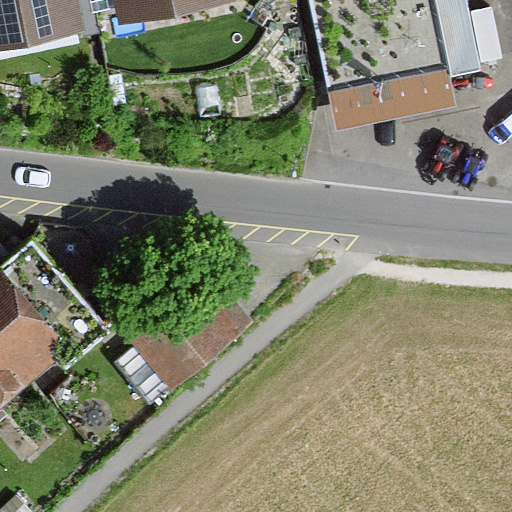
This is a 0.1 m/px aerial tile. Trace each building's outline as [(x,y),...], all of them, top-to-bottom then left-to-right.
[(0,0),(0,29),(72,16),(69,0),(0,0)] [(447,63),(434,0),(311,0),(328,85),(447,63)] [(476,0),(442,0),(458,64),(490,57),(476,0)] [(0,376),(46,337),(65,359),(108,322),(32,236),(2,261),(0,258),(0,376)] [(231,331),(186,278),(185,280),(194,291),(156,323),(146,312),(134,323),(143,334),(116,357),(153,399),(231,331)]
